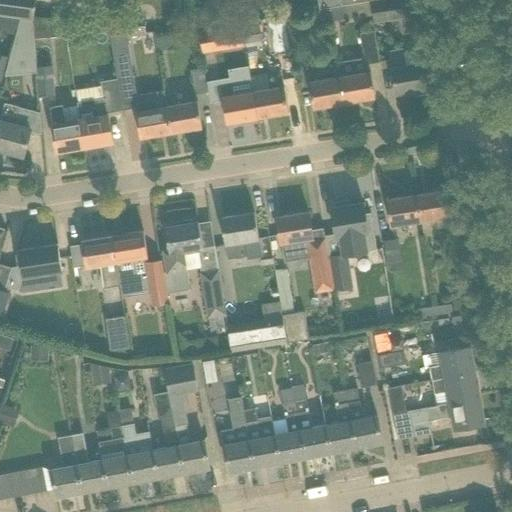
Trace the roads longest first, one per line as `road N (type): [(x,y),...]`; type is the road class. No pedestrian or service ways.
road 1 (unclassified): [(0,199),(490,126)]
road 2 (residential): [(323,511),(511,477)]
road 3 (unclassified): [(464,0),(490,126)]
